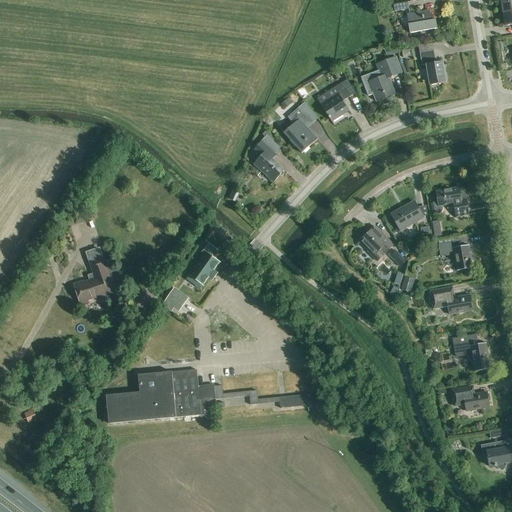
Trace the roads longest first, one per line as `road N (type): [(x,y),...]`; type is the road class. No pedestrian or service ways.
road 1 (residential): [(246,255),(318,175),(366,137),(492,101)]
road 2 (residential): [(344,222),(408,173),(502,154)]
road 3 (residential): [(223,287),(201,319),(204,361),(297,355)]
